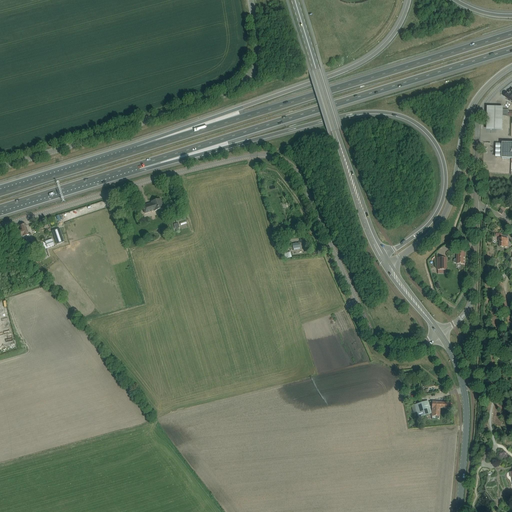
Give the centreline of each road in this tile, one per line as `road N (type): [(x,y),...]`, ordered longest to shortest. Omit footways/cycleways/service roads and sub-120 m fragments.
road 1 (unclassified): [(0,226),(151,179),(273,155),(303,183),(373,337),(402,351),(439,334)]
road 2 (motorway): [(138,165),(352,113),(407,118),(440,152),(444,190),(429,223),(382,257)]
road 3 (motorway): [(511,33),(138,149)]
road 4 (motorway): [(138,165),(511,49)]
road 5 (unclassified): [(0,168),(223,96),(250,73),(250,0)]
road 6 (motorway): [(408,0),(388,40),(362,61),(138,149)]
road 7 (unclassified): [(439,334),(466,310),(473,285),(479,114),(511,77)]
road 8 (secondary): [(382,257),(294,0)]
road 9 (motorway): [(387,264),(444,213),(469,108),(511,65)]
road 10 (unknown): [(511,452),(496,440),(491,418),(511,267)]
road 11 (secondary): [(458,511),(466,408),(439,334)]
road 12 (motorway): [(138,149),(0,193)]
road 13 (motorway): [(0,208),(138,165)]
